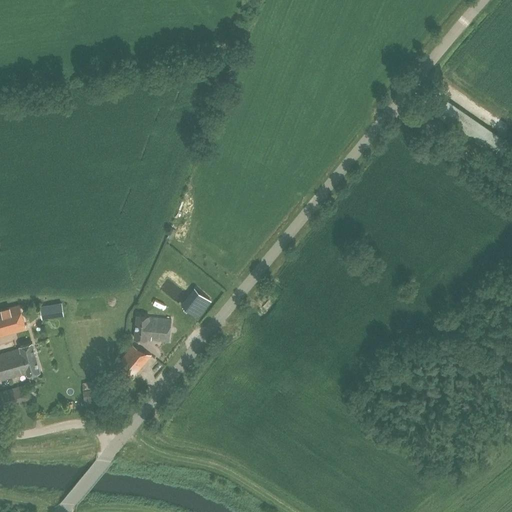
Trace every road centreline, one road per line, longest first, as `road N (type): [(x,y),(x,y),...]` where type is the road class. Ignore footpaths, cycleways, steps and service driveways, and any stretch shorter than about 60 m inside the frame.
road 1 (unclassified): [(119,442),(482,0)]
road 2 (track): [(511,192),(389,109)]
road 3 (unclassified): [(119,442),(87,423),(22,435),(0,429)]
